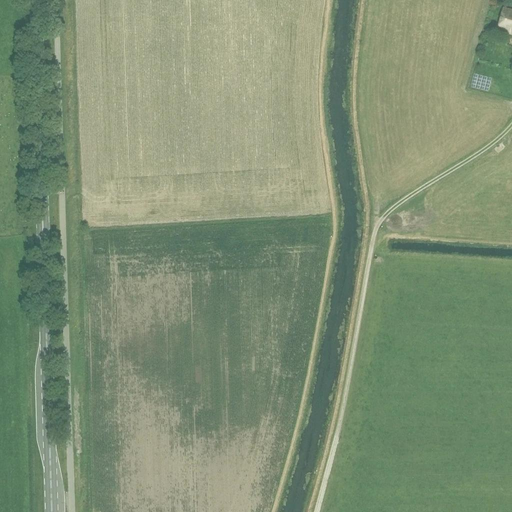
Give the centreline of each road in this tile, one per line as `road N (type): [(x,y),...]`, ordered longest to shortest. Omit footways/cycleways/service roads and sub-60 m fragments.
road 1 (unclassified): [(54,0),(70,511)]
road 2 (primary): [(49,511),(35,0)]
